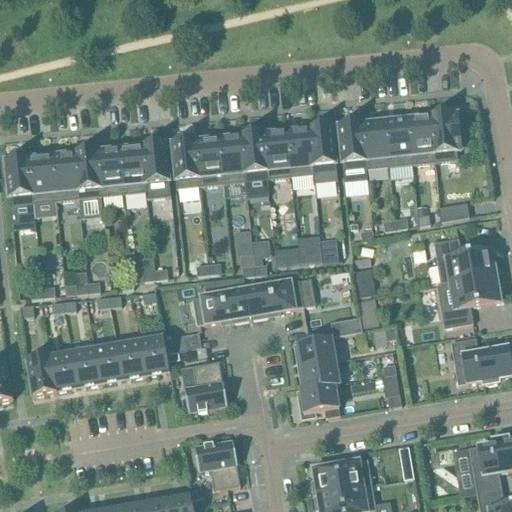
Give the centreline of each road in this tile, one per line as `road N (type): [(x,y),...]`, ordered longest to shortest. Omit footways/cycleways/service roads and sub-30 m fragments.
road 1 (residential): [(0,108),(474,57),(493,71),(511,184)]
road 2 (residential): [(511,407),(267,449)]
road 3 (residential): [(293,329),(236,339),(251,424),(267,449)]
